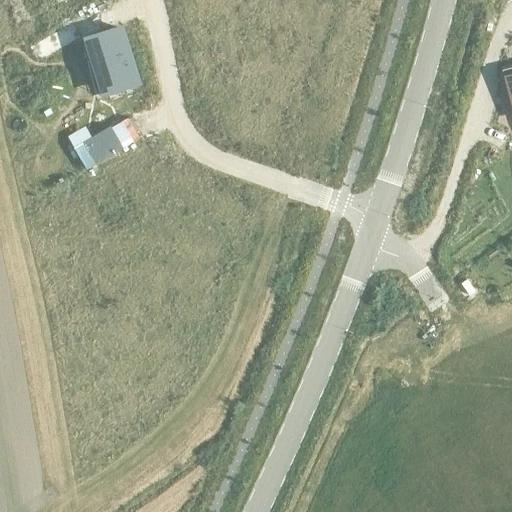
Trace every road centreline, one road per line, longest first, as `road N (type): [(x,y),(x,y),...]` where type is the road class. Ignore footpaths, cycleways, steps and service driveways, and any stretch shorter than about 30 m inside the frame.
road 1 (residential): [(373,230),(340,207),(203,157),(174,123),(146,0)]
road 2 (tertiary): [(253,511),(373,230)]
road 3 (residential): [(410,261),(434,231),(511,6)]
road 4 (tertiary): [(373,230),(442,0)]
